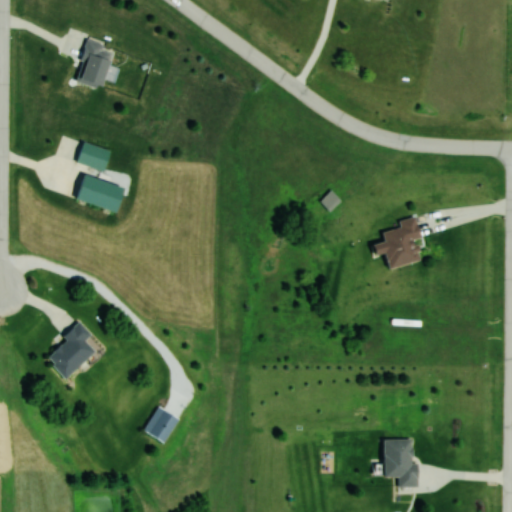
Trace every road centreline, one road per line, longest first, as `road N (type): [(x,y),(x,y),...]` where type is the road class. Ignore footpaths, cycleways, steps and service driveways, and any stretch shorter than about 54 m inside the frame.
road 1 (residential): [(511,147),(430,147),(378,137),(331,113),(176,0)]
road 2 (residential): [(1,0),(1,290)]
road 3 (residential): [(509,511),(511,251)]
